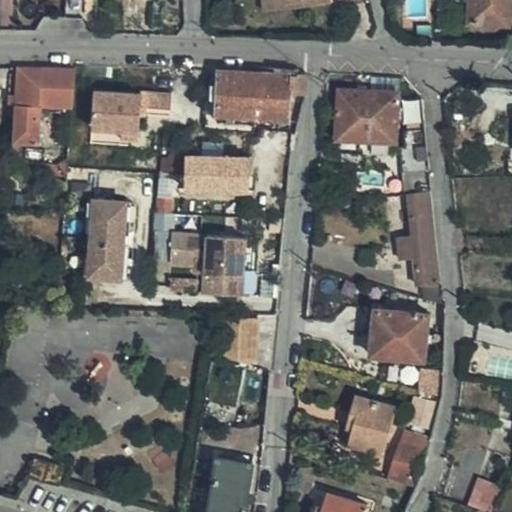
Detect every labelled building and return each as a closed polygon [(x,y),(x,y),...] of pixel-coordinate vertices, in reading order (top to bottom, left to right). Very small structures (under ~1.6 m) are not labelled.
[(262,0),(264,11),(278,11),(276,0),(262,0)] [(276,0),(278,11),(330,6),(328,0),(276,0)] [(511,24),(511,0),(471,0),(470,24),(511,26),(511,24)] [(73,109),(76,69),(19,67),(18,95),(17,105),(15,143),(41,145),(43,107),(73,109)] [(294,94),(308,94),(308,74),(300,73),(300,75),(218,70),(217,92),(216,116),(252,119),(292,122),(294,94)] [(400,144),(403,94),(343,90),(340,141),(400,144)] [(92,129),(120,131),(139,133),(140,108),(172,110),(173,93),(142,91),(142,95),(94,91),(92,129)] [(17,105),(18,95),(10,95),(9,104),(17,105)] [(405,148),(410,195),(412,194),(436,191),(430,130),(410,131),(411,147),(405,148)] [(139,133),(120,131),(120,140),(138,142),(139,133)] [(253,192),(254,158),(189,157),(188,191),(253,192)] [(46,173),(67,175),(68,169),(68,159),(59,165),(47,164),(46,173)] [(436,191),(412,194),(416,237),(401,238),(404,261),(418,260),(420,287),(446,286),(436,191)] [(123,279),(127,201),(95,200),(90,277),(123,279)] [(172,267),(195,268),(195,258),(201,258),(201,278),(205,278),(205,297),(239,299),(240,278),(254,278),(256,242),(173,238),(172,267)] [(254,299),(254,278),(240,278),(239,299),(254,299)] [(375,357),(429,361),(433,315),(380,310),(375,357)] [(223,341),(215,340),(214,343),(213,362),(260,364),(262,319),(223,318),(222,336),(223,337),(223,341)] [(361,419),(358,431),(353,448),(387,457),(401,408),(360,397),(354,417),(361,419)] [(350,429),(358,431),(361,419),(354,417),(350,429)] [(391,481),(417,490),(430,442),(408,434),(391,481)] [(248,501),(254,464),(220,459),(211,511),(248,511),(250,503),(248,501)] [(36,460),(33,477),(60,485),(65,468),(36,460)] [(483,480),(473,507),(486,511),(494,511),(504,488),(483,480)] [(327,511),(368,511),(370,505),(333,494),(329,508),(327,511)]
